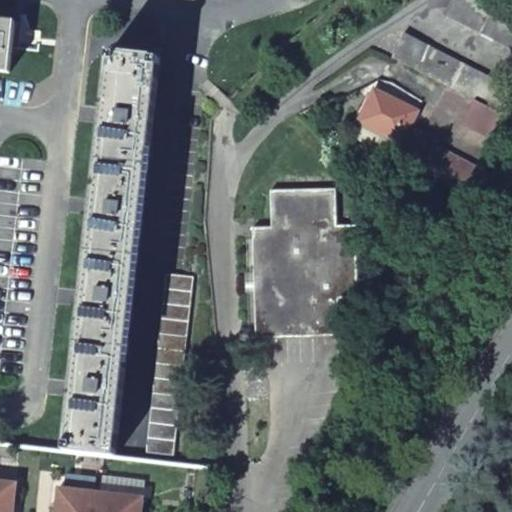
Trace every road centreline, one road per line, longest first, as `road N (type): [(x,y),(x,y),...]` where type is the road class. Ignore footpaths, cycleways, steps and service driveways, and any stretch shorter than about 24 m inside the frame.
road 1 (residential): [(511,338),(413,511)]
road 2 (residential): [(262,0),(239,10),(141,0)]
